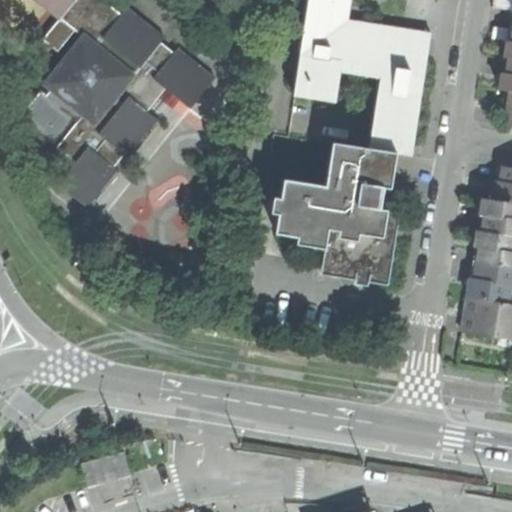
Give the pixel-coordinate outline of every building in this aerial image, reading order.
[(38,0),(59,16),(62,19),(77,0),(38,0)] [(122,15),(102,0),(77,0),(62,19),(59,16),(41,38),(44,41),(55,49),(73,28),(82,36),(43,86),(81,118),(58,148),(76,163),(59,184),(90,209),(119,172),(115,169),(126,156),(130,159),(146,139),(158,122),(148,113),(166,90),(190,109),(214,79),(178,50),(175,54),(162,44),(164,39),(128,9),(122,15)] [(384,78),(372,148),(414,155),(429,58),(418,55),(419,43),(407,40),(408,27),(352,18),(353,12),(355,0),(312,0),(298,95),(316,98),(340,102),(345,70),(346,59),(386,66),(384,78)] [(346,59),(345,70),(384,78),(386,66),(346,59)] [(511,59),(510,73),(505,73),(504,82),(502,91),(511,92),(511,59)] [(162,120),(139,150),(149,159),(173,129),(162,120)] [(325,252),(322,276),(361,283),(392,288),(403,215),(383,212),(386,191),(394,192),(396,184),(397,171),(389,169),(391,155),(336,146),(329,188),(287,183),(278,237),(299,240),(299,247),(325,252)] [(511,167),(505,167),(502,182),(498,181),(497,189),(495,200),(511,202),(511,167)] [(511,202),(495,200),(486,199),(484,207),(483,216),(487,216),(485,231),(511,235),(511,202)] [(511,235),(485,231),(480,230),(479,236),(478,247),(482,248),(479,263),(511,267),(511,235)] [(511,267),(479,263),(477,279),(473,278),(472,286),(470,297),(510,304),(511,288),(511,267)] [(511,304),(510,304),(470,297),(467,316),(465,331),(511,339),(511,304)] [(89,481),(132,473),(127,451),(85,459),(89,481)]
